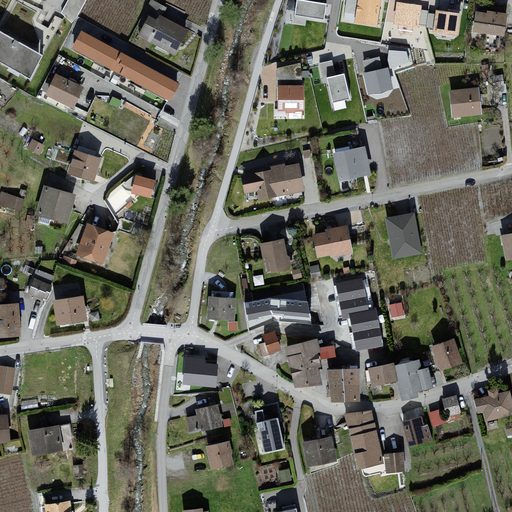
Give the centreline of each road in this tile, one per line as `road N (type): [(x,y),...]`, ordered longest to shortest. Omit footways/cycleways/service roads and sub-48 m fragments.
road 1 (residential): [(191,333),(331,407),(390,405),(511,365)]
road 2 (residential): [(130,332),(218,0)]
road 3 (residential): [(211,227),(511,169)]
road 4 (residential): [(211,227),(279,0)]
road 5 (unknown): [(219,348),(253,334),(313,333),(360,364),(365,406)]
road 6 (residential): [(163,511),(160,455),(174,337)]
road 7 (residential): [(96,337),(102,511)]
